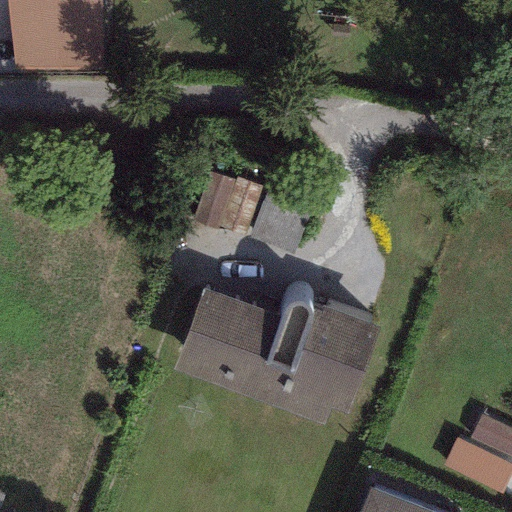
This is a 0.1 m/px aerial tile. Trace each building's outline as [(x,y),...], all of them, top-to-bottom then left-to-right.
[(98,0),(6,0),(12,75),(103,68),(98,0)] [(259,186),(205,170),(190,221),(243,237),(259,186)] [(315,188),(273,172),(248,238),(290,253),(315,188)] [(344,414),(376,327),(323,308),(320,315),(310,311),(308,305),(302,302),(294,304),(287,306),(283,313),(279,318),(202,289),(171,371),(322,427),(329,408),(344,414)] [(511,430),(480,415),(468,438),(511,458),(511,430)] [(511,468),(454,439),(440,466),(498,495),(511,468)] [(426,511),(366,489),(357,511),(426,511)]
